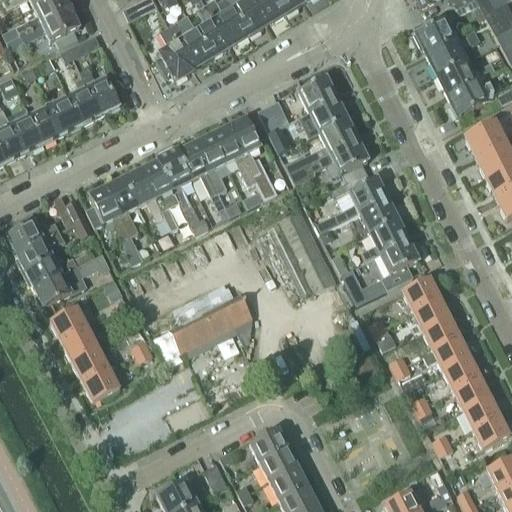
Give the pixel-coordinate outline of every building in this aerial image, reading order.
[(0,0),(0,7),(1,9),(20,0),(0,0)] [(31,15),(60,1),(58,0),(20,0),(1,9),(5,18),(27,8),(31,15)] [(171,0),(154,0),(159,9),(172,2),(171,0)] [(233,0),(234,1),(225,7),(230,16),(247,44),(266,32),(246,0),(233,0)] [(246,0),(266,32),(284,21),(271,0),(246,0)] [(271,0),(284,21),(303,10),(296,0),(271,0)] [(296,0),(303,10),(318,0),(296,0)] [(436,0),(409,0),(419,18),(440,7),(436,0)] [(470,0),(469,1),(468,0),(445,0),(451,12),(470,2),(470,0)] [(511,21),(505,10),(494,18),(483,0),(470,0),(471,0),(488,33),(511,21)] [(505,10),(511,6),(511,0),(483,0),(494,18),(505,10)] [(13,35),(0,41),(5,49),(17,43),(18,43),(18,44),(38,34),(68,19),(60,1),(31,15),(35,23),(13,34),(13,35)] [(471,2),(451,12),(457,22),(476,13),(471,2)] [(149,3),(121,17),(127,29),(137,23),(155,15),(149,3)] [(205,13),(204,13),(229,55),(247,44),(230,16),(225,7),(224,5),(214,10),(212,8),(205,13)] [(203,33),(194,38),(211,66),(229,55),(204,13),(195,19),(203,33)] [(38,34),(18,44),(22,53),(44,42),(48,51),(54,48),(57,54),(58,55),(76,46),(75,45),(72,39),(77,37),(68,19),(38,34)] [(494,44),(511,34),(511,22),(511,21),(488,33),(494,44)] [(175,31),(167,36),(192,77),(211,66),(194,38),(186,24),(175,31)] [(443,28),(412,43),(419,57),(421,56),(424,63),(453,49),(443,28)] [(500,55),(511,48),(511,34),(494,44),(500,55)] [(158,66),(154,69),(164,85),(168,83),(172,89),(192,77),(167,36),(158,41),(166,55),(155,62),(158,66)] [(473,36),(464,41),(469,52),(478,48),(473,36)] [(87,47),(66,57),(71,66),(91,56),(98,52),(93,43),(87,47)] [(506,65),(511,61),(511,48),(500,55),(506,65)] [(435,84),(464,69),(453,49),(424,63),(435,84)] [(66,57),(59,60),(63,70),(71,66),(66,57)] [(47,67),(40,70),(44,79),(51,76),(47,67)] [(464,69),(435,84),(445,104),(474,90),(474,89),(464,69)] [(489,69),(480,73),(485,84),(494,79),(489,69)] [(36,71),(28,75),(33,85),(41,81),(37,72),(36,71)] [(28,75),(20,79),(20,80),(25,89),(33,85),(28,75)] [(86,77),(78,81),(80,85),(81,86),(99,123),(104,121),(104,122),(117,116),(102,86),(93,90),(86,77)] [(6,87),(0,90),(0,96),(5,106),(17,100),(9,85),(6,87)] [(323,85),(295,99),(306,120),(334,106),(323,85)] [(474,90),(445,104),(449,111),(447,112),(454,127),(485,111),(478,98),(487,93),(483,85),(474,89),(474,90)] [(78,98),(66,104),(80,133),(99,123),(81,86),(73,89),(78,98)] [(511,92),(493,102),(499,113),(511,106),(511,92)] [(52,103),(44,106),(48,113),(46,114),(61,143),(80,133),(66,104),(55,109),(52,103)] [(306,120),(297,125),(307,146),(316,141),(344,127),(334,106),(306,120)] [(276,108),(265,114),(275,135),(279,134),(287,130),(276,108)] [(42,152),(61,143),(46,114),(27,123),(42,152)] [(256,118),(266,140),(275,135),(265,114),(256,118)] [(0,166),(3,172),(21,162),(7,133),(0,120),(0,119),(0,166)] [(27,123),(7,133),(21,162),(42,152),(27,123)] [(243,127),(226,136),(253,189),(254,189),(262,207),(264,206),(265,207),(275,201),(266,182),(258,179),(249,160),(258,156),(243,127)] [(302,161),(283,171),(288,181),(354,147),(344,127),(316,141),(322,154),(303,163),(302,161)] [(474,165),(502,151),(492,130),(463,144),(474,165)] [(289,154),(279,134),(275,135),(266,140),(265,141),(276,161),(289,154)] [(245,193),(253,189),(226,136),(209,144),(223,173),(233,168),(245,193)] [(223,173),(209,144),(192,153),(216,202),(217,201),(225,197),(219,185),(227,180),(223,173)] [(354,147),(288,181),(293,192),(314,181),(312,178),(331,170),(337,183),(340,181),(344,189),(344,190),(364,180),(360,171),(365,169),(354,147)] [(484,186),(511,171),(511,169),(502,151),(474,165),(484,186)] [(224,214),(217,201),(216,202),(192,153),(175,161),(189,190),(199,185),(209,205),(216,219),(224,214)] [(177,196),(189,190),(175,161),(155,171),(171,203),(173,202),(177,211),(181,219),(182,219),(193,241),(206,235),(201,225),(195,228),(185,207),(183,208),(177,196)] [(155,171),(138,179),(168,238),(169,240),(177,237),(166,216),(177,211),(173,202),(171,203),(155,171)] [(495,207),(511,197),(511,171),(484,186),(495,207)] [(160,242),(168,238),(138,179),(121,188),(135,217),(146,212),(160,242)] [(352,212),(312,232),(317,241),(336,231),(337,231),(347,226),(357,221),(385,207),(374,186),(369,189),(364,180),(344,190),(330,197),(334,206),(340,203),(346,200),(352,212)] [(127,221),(135,217),(121,188),(105,196),(129,245),(130,244),(137,241),(127,221)] [(85,219),(84,219),(93,236),(94,236),(101,232),(101,233),(111,229),(121,249),(122,252),(123,262),(129,273),(141,267),(135,255),(130,244),(129,245),(105,196),(87,204),(92,214),(92,215),(85,219)] [(505,228),(511,224),(511,197),(495,207),(505,228)] [(367,242),(395,228),(385,207),(357,221),(367,242)] [(73,232),(83,227),(74,209),(64,214),(73,232)] [(224,214),(228,223),(239,218),(235,209),(224,214)] [(301,306),(330,292),(333,291),(298,219),(266,235),(301,306)] [(14,239),(4,244),(14,262),(57,240),(52,231),(39,238),(31,221),(12,231),(10,232),(14,239)] [(80,246),(90,241),(83,227),(73,232),(80,246)] [(373,253),(360,260),(364,268),(378,262),(405,248),(395,228),(367,242),(373,253)] [(23,279),(52,265),(47,256),(62,249),(57,240),(14,262),(23,279)] [(346,277),(339,282),(355,314),(385,299),(411,286),(405,275),(416,270),(405,248),(378,262),(381,269),(388,283),(379,287),(360,297),(349,276),(346,277)] [(91,267),(86,258),(71,266),(56,274),(52,265),(23,279),(32,298),(91,267)] [(337,261),(330,265),(339,282),(346,277),(337,261)] [(91,267),(32,298),(41,315),(70,300),(71,302),(85,295),(80,285),(95,278),(99,281),(108,276),(101,262),(91,267)] [(410,321),(437,307),(427,287),(400,301),(410,321)] [(178,362),(250,327),(238,303),(166,338),(178,362)] [(117,329),(130,323),(122,307),(109,314),(117,329)] [(420,340),(447,326),(437,307),(410,321),(420,340)] [(59,349),(85,336),(75,315),(48,329),(59,349)] [(371,340),(384,334),(379,325),(367,332),(371,340)] [(447,326),(420,340),(430,360),(458,346),(447,326)] [(384,334),(371,340),(375,347),(387,340),(384,334)] [(70,370),(96,357),(85,336),(59,349),(70,370)] [(458,346),(430,360),(421,365),(425,372),(434,367),(440,380),(468,366),(458,346)] [(137,370),(151,363),(143,348),(129,355),(137,370)] [(80,391),(107,377),(96,357),(70,370),(80,391)] [(388,371),(392,379),(405,372),(401,364),(388,371)] [(451,400),(478,386),(468,366),(440,380),(451,400)] [(405,372),(392,379),(395,386),(409,379),(405,372)] [(91,411),(117,398),(107,377),(80,391),(91,411)] [(425,386),(421,378),(398,390),(402,397),(415,391),(425,386)] [(461,419),(488,405),(478,386),(451,400),(461,419)] [(413,419),(426,412),(421,404),(409,410),(413,419)] [(471,439),(498,425),(488,405),(461,419),(471,439)] [(426,412),(413,419),(417,425),(429,418),(426,412)] [(498,425),(471,439),(481,459),(508,445),(498,425)] [(258,471),(286,457),(276,437),(248,452),(258,471)] [(435,457),(448,451),(443,442),(430,448),(435,457)] [(438,463),(451,457),(448,451),(435,457),(438,463)] [(268,490),(296,476),(286,457),(258,471),(268,490)] [(221,472),(231,467),(227,459),(217,464),(221,472)] [(495,501),(511,492),(511,471),(509,466),(484,479),(495,501)] [(214,471),(202,478),(214,501),(226,495),(214,471)] [(278,510),(306,495),(296,476),(268,490),(278,510)] [(157,501),(154,503),(159,511),(194,511),(182,488),(170,495),(167,489),(154,495),(157,501)] [(239,505),(248,501),(244,492),(234,497),(239,505)] [(500,511),(511,511),(511,492),(495,501),(500,511)] [(278,511),(314,511),(306,495),(278,510),(278,511)] [(455,503),(459,511),(472,511),(473,511),(466,497),(465,497),(455,503)] [(414,511),(409,500),(384,511),(414,511)] [(242,511),(252,507),(248,501),(239,505),(242,511)]
